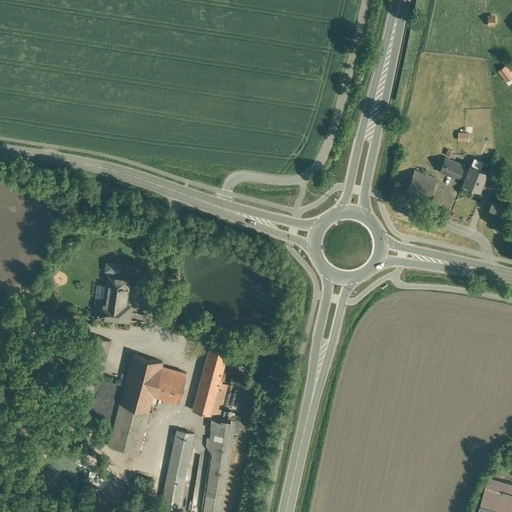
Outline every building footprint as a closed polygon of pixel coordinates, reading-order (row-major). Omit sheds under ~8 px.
[(464,166),(445,158),(439,172),(459,180),(464,166)] [(487,172),(471,166),(464,184),(479,191),(487,172)] [(436,179),(415,170),(406,192),(428,201),(436,179)] [(498,203),(492,201),(489,207),(495,209),(498,203)] [(129,278),(108,275),(107,285),(109,286),(104,319),(128,322),(130,307),(125,306),(129,278)] [(110,341),(87,335),(77,374),(100,379),(110,341)] [(79,343),(47,337),(45,353),(76,359),(79,343)] [(228,349),(211,344),(203,373),(220,378),(228,349)] [(162,362),(133,355),(120,404),(149,412),(153,397),(160,367),(161,367),(162,362)] [(161,367),(160,367),(153,397),(178,403),(186,374),(161,367)] [(203,373),(193,411),(218,418),(227,385),(219,382),(220,378),(203,373)] [(149,412),(120,404),(109,447),(138,454),(149,412)] [(218,418),(203,511),(221,511),(235,421),(218,418)] [(194,434),(177,430),(167,474),(161,511),(178,511),(185,478),(194,434)] [(511,511),(511,485),(487,478),(477,511),(511,511)]
